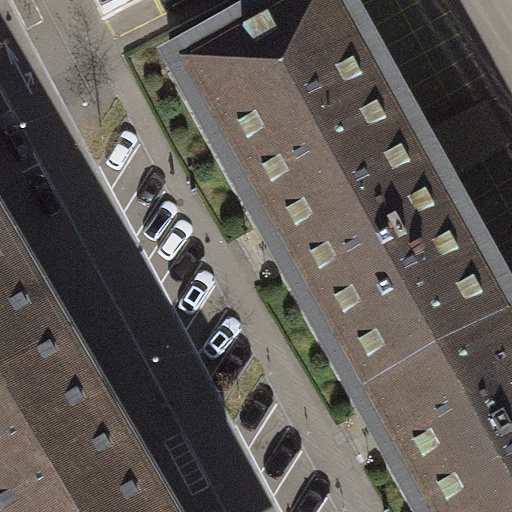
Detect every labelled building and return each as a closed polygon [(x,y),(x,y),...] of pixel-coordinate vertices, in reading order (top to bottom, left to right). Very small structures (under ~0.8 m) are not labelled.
[(91,0),(103,23),(147,0),(91,0)] [(511,321),(438,187),(413,142),(334,0),(309,0),(175,75),(359,408),(511,326),(511,321)] [(413,142),(438,187),(510,144),(487,104),(413,142)] [(0,387),(69,347),(0,231),(0,387)] [(511,511),(511,326),(359,408),(416,511),(511,511)] [(69,347),(0,387),(0,511),(166,511),(145,475),(123,438),(88,378),(69,347)]
